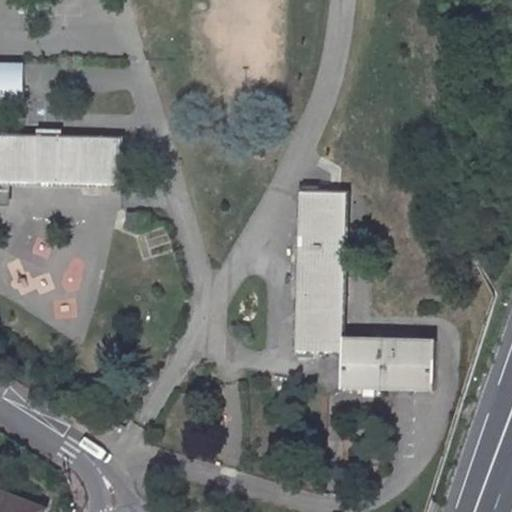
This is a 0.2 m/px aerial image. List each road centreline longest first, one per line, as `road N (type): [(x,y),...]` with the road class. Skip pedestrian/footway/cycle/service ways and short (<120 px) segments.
road 1 (residential): [(0,400),(81,451),(111,487),(115,511)]
road 2 (trunk): [(511,371),(461,511)]
road 3 (unknown): [(342,509),(395,485),(423,406)]
